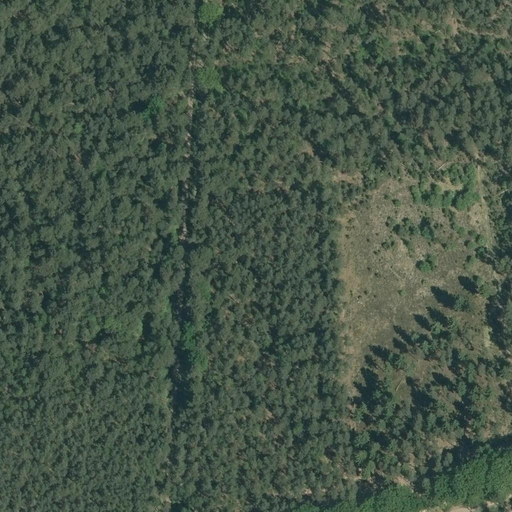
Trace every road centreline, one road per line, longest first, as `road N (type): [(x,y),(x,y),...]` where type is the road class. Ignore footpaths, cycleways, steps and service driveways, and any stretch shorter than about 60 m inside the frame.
road 1 (track): [(195,0),(171,511)]
road 2 (track): [(511,349),(455,0)]
